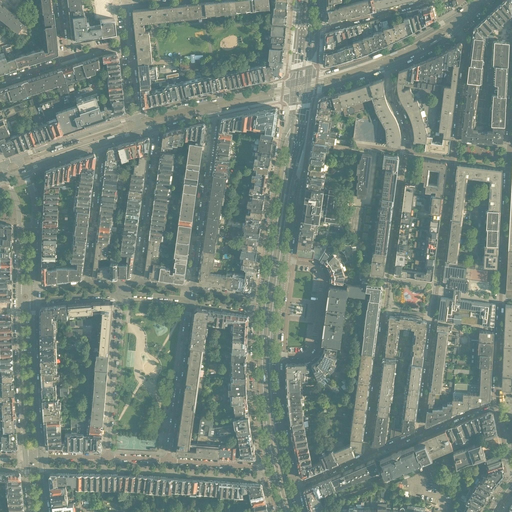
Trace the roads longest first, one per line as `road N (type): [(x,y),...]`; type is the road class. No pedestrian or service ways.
road 1 (primary): [(290,125),(261,361),(285,511)]
road 2 (primary): [(293,511),(270,368),(292,179)]
road 3 (residential): [(408,152),(367,455)]
road 4 (residential): [(452,158),(418,433)]
road 5 (residential): [(508,149),(495,401)]
road 6 (residential): [(191,288),(215,111)]
road 7 (residential): [(290,125),(280,143),(258,298)]
road 8 (residential): [(120,294),(106,457)]
road 9 (residential): [(167,460),(189,299)]
road 10 (tertiary): [(295,80),(137,116)]
road 11 (tertiary): [(455,13),(382,53),(307,77)]
road 12 (residential): [(256,309),(265,466)]
road 13 (residential): [(136,281),(155,125)]
road 14 (residential): [(40,456),(33,301)]
road 15 (residential): [(17,301),(24,456)]
road 16 (residential): [(278,355),(311,349),(322,279),(314,264),(287,261)]
road 17 (residential): [(85,283),(101,143)]
road 18 (residential): [(463,26),(452,158)]
road 19 (residential): [(295,485),(278,355)]
road 20 (tertiary): [(137,116),(18,156)]
